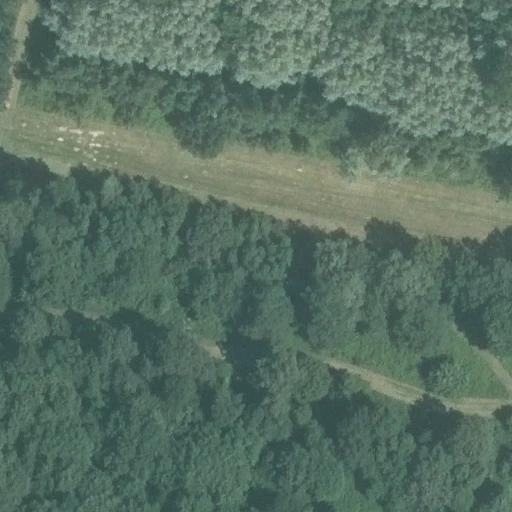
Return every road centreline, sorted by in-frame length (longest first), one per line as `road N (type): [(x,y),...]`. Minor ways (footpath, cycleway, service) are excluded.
road 1 (track): [(0,307),(511,406)]
road 2 (track): [(511,235),(0,137)]
